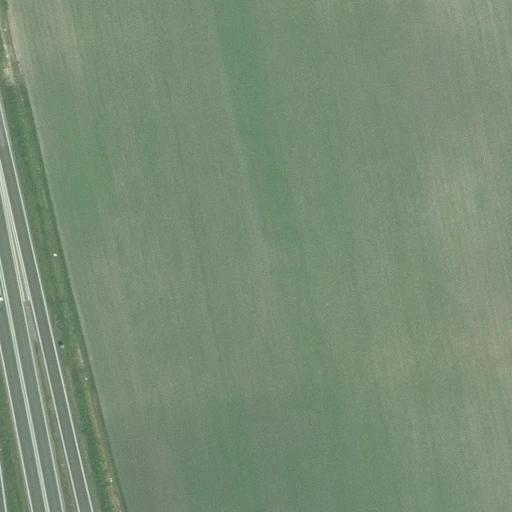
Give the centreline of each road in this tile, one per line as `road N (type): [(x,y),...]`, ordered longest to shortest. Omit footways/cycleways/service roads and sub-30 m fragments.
road 1 (trunk): [(84,511),(0,186)]
road 2 (trunk): [(48,511),(0,264)]
